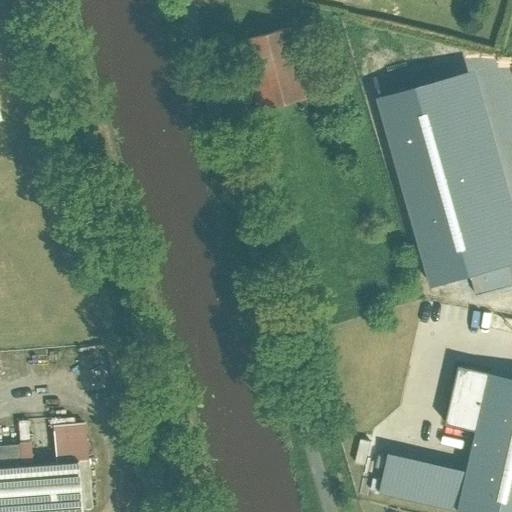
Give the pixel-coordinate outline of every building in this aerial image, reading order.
[(314,95),(295,24),(243,37),(262,108),(314,95)] [(497,68),(396,93),(445,285),(480,277),(483,292),(511,285),(511,139),(496,77),(509,74),(509,76),(511,75),(511,66),(506,68),(503,59),(495,61),(497,68)] [(391,497),(477,511),(511,511),(511,371),(455,361),(446,410),(462,413),(460,423),(490,428),(483,467),(399,452),(391,497)] [(83,422),(50,424),(53,459),(85,457),(83,422)] [(53,459),(0,462),(0,511),(17,511),(88,508),(85,457),(53,459)]
